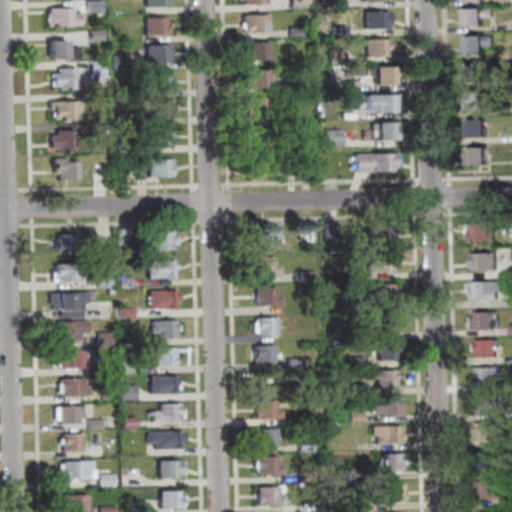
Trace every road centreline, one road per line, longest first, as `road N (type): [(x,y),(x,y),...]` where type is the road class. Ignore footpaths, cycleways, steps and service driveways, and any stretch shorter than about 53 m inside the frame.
road 1 (residential): [(216,511),(202,0)]
road 2 (residential): [(437,511),(423,0)]
road 3 (residential): [(511,196),(0,209)]
road 4 (residential): [(12,511),(0,34)]
